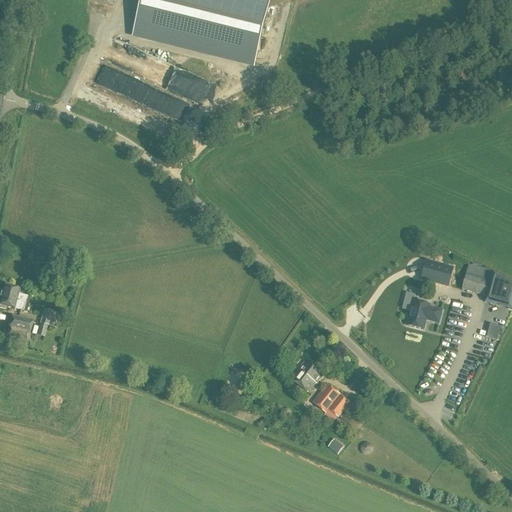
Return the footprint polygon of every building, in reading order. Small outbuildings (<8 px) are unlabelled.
[(142,0),(134,35),(255,65),(270,0),(142,0)] [(448,286),(453,267),(435,263),(430,282),(448,286)] [(44,273),(51,275),(54,267),(46,265),(44,273)] [(492,298),(490,305),(498,307),(511,310),(511,281),(493,272),(469,265),(462,290),(492,298)] [(10,288),(11,286),(4,284),(3,286),(2,286),(0,294),(0,308),(4,310),(5,308),(13,310),(13,309),(22,312),(26,297),(17,294),(18,290),(10,288)] [(430,305),(414,301),(414,302),(407,326),(424,330),(426,320),(439,324),(442,311),(429,308),(430,305)] [(55,328),(59,314),(43,310),(40,324),(39,323),(38,327),(34,326),(32,334),(45,338),(48,326),(55,328)] [(27,345),(33,320),(11,315),(5,340),(27,345)] [(501,327),(489,324),(485,338),(497,341),(501,327)] [(342,368),(351,367),(350,359),(342,360),(342,368)] [(307,393),(314,384),(317,384),(324,374),(306,360),(291,379),(307,393)] [(338,418),(350,403),(327,385),(312,403),(326,414),(329,411),(338,418)] [(338,455),(344,447),(334,440),(328,448),(338,455)] [(367,456),(368,456),(370,455),(371,454),(372,453),(373,451),(373,449),(373,448),(372,446),(372,445),(370,444),(369,443),(367,443),(365,443),(363,444),(362,445),(361,446),(360,448),(360,449),(360,451),(361,453),(362,454),(364,455),(365,456),(367,456)]
